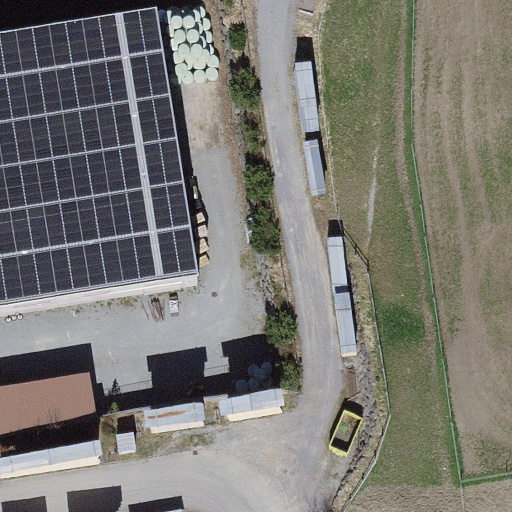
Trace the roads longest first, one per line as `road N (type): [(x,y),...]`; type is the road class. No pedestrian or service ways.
road 1 (track): [(270,8),(330,445),(289,511)]
road 2 (track): [(96,511),(202,496),(224,511)]
